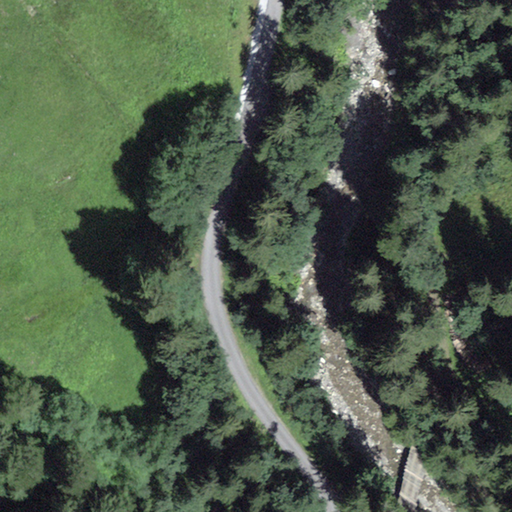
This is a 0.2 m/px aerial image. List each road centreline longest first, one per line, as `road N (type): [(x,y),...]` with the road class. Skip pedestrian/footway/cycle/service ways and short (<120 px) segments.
road 1 (unclassified): [(275,0),(259,87),(210,251),(209,289),(232,362),(334,511)]
road 2 (track): [(399,511),(435,353),(431,262),(462,241),(511,254)]
